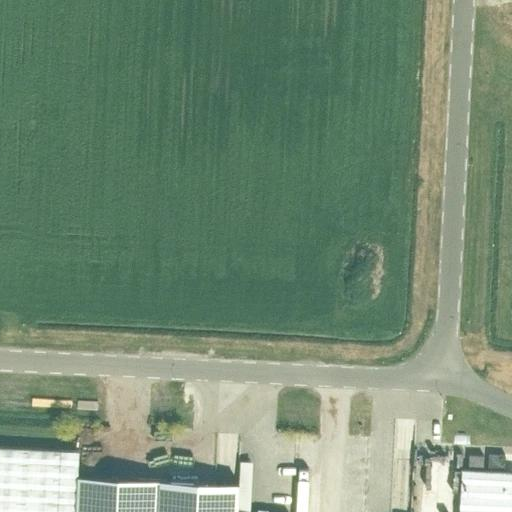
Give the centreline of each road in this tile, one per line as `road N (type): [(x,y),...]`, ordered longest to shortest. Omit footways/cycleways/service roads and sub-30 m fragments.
road 1 (unclassified): [(0,358),(442,379)]
road 2 (unclassified): [(442,379),(461,0)]
